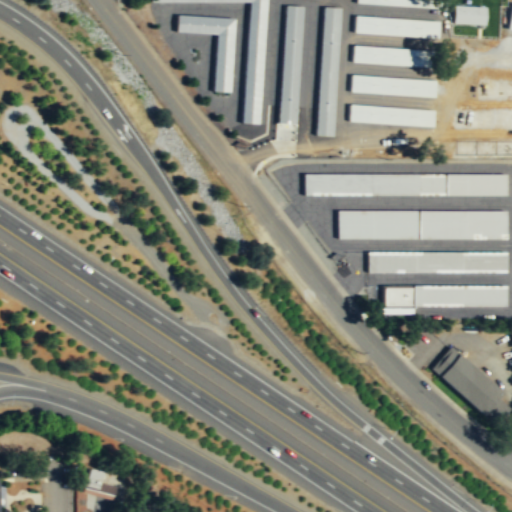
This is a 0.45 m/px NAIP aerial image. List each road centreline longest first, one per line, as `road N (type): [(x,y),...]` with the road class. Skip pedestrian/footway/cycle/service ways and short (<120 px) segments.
road 1 (motorway): [(472,511),(304,370),(241,299),(73,70),(0,11)]
road 2 (residential): [(98,0),(337,304),(455,423),(511,467)]
road 3 (motorway): [(446,511),(0,216)]
road 4 (motorway): [(0,263),(369,511)]
road 5 (motorway): [(91,406),(287,511)]
